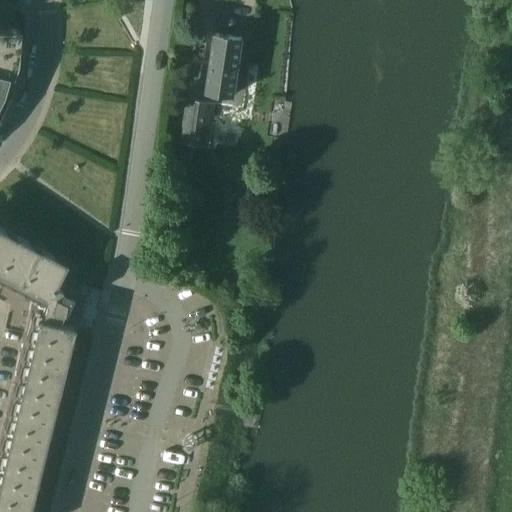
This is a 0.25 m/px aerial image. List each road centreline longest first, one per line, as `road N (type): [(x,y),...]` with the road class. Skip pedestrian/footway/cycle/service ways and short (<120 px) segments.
road 1 (tertiary): [(67,511),(123,281),(159,0)]
road 2 (residential): [(0,160),(44,78),(45,0)]
